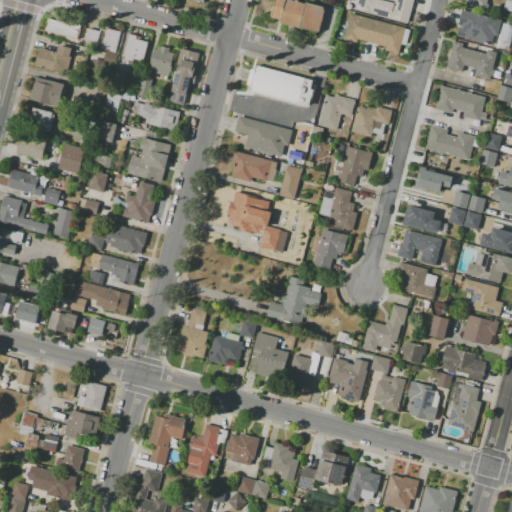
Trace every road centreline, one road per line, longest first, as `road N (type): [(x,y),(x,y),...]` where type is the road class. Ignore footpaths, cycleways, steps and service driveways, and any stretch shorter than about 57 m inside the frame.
road 1 (residential): [(238,0),(139,376)]
road 2 (tertiary): [(139,376),(511,474)]
road 3 (residential): [(437,0),(363,283)]
road 4 (residential): [(229,35),(415,87)]
road 5 (tertiary): [(0,337),(139,376)]
road 6 (residential): [(511,375),(474,511)]
road 7 (residential): [(139,376),(103,511)]
road 8 (residential): [(105,0),(229,35)]
